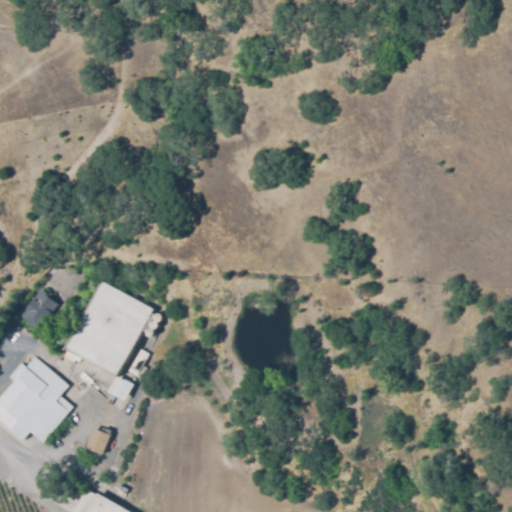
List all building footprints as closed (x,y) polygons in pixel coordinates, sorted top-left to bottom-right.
[(76,275),(66,274),(67,267),(77,268),(76,275)] [(117,376),(65,348),(101,281),(153,309),(117,376)] [(37,328),(24,318),(30,311),(27,308),(42,289),(48,295),(48,296),(57,304),(37,328)] [(140,347),(149,352),(143,365),(147,367),(142,377),(127,370),(140,347)] [(44,442),(30,431),(23,439),(0,420),(0,399),(15,381),(10,377),(21,363),(27,367),(34,357),(68,385),(60,396),(72,406),(44,442)] [(125,401),(109,392),(117,376),(125,380),(125,379),(134,384),(125,401)] [(102,455),(87,448),(95,428),(111,434),(102,455)] [(73,511),(87,489),(98,495),(100,493),(132,511),(73,511)]
